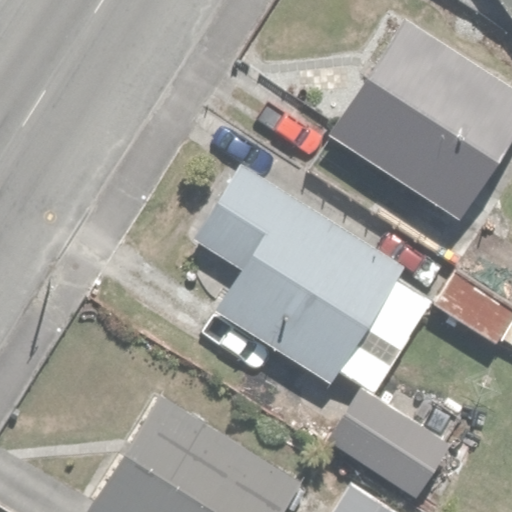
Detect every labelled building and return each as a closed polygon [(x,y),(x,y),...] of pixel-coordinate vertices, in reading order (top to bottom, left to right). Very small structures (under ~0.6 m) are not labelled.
[(511,0),(499,0),(511,17),(511,0)] [(323,124),(454,205),(511,111),(511,77),(397,6),(323,124)] [(411,245),(235,146),(187,230),(231,255),(205,300),(325,368),(331,357),(378,384),(431,289),(397,269),(411,245)] [(511,302),(511,224),(484,208),(431,296),(494,333),(511,302)] [(445,421),(352,374),(321,433),(415,482),(445,421)] [(294,511),(277,502),(294,470),(141,388),(80,501),(101,511),(294,511)] [(404,511),(406,510),(345,477),(325,511),(404,511)]
